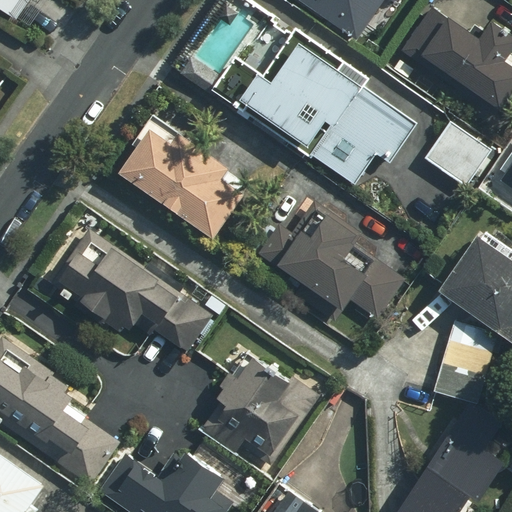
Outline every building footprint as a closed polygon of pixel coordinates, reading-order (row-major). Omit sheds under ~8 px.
[(0,0),(24,16),(35,0),(0,0)] [(371,25),(388,0),(313,0),(353,28),(360,17),(371,25)] [(511,22),(502,15),(488,35),(438,1),(408,46),(501,109),(511,93),(511,22)] [(375,80),(310,36),(284,74),(270,65),(252,92),(319,138),(337,112),(344,116),(320,151),(363,180),(384,148),(397,157),(421,121),(370,86),(375,80)] [(199,52),(185,71),(216,94),(230,74),(199,52)] [(0,103),(12,87),(0,77),(0,103)] [(459,120),(431,156),(473,188),(500,152),(459,120)] [(253,188),(231,173),(239,163),(186,126),(179,137),(160,124),(129,168),(222,233),(253,188)] [(288,266),(291,261),(386,317),(411,276),(359,243),(368,229),(319,198),(299,229),(285,221),(266,252),(288,266)] [(217,310),(96,227),(58,280),(127,328),(139,311),(191,347),(217,310)] [(511,245),(487,229),(449,284),(511,328),(511,245)] [(502,328),(458,318),(442,390),(485,400),(502,328)] [(82,386),(7,334),(0,344),(0,414),(93,480),(122,438),(71,402),(82,386)] [(215,405),(222,410),(210,426),(243,449),(255,432),(287,453),(326,395),(255,347),(215,405)] [(511,458),(511,455),(493,444),(507,423),(474,402),(408,506),(417,511),(467,511),(484,487),(491,492),(511,458)] [(0,511),(31,511),(56,476),(0,438),(0,511)] [(196,446),(174,478),(132,451),(108,489),(143,511),(146,511),(154,501),(171,511),(229,511),(239,499),(223,488),(234,471),(196,446)] [(279,511),(340,511),(298,485),(279,511)]
